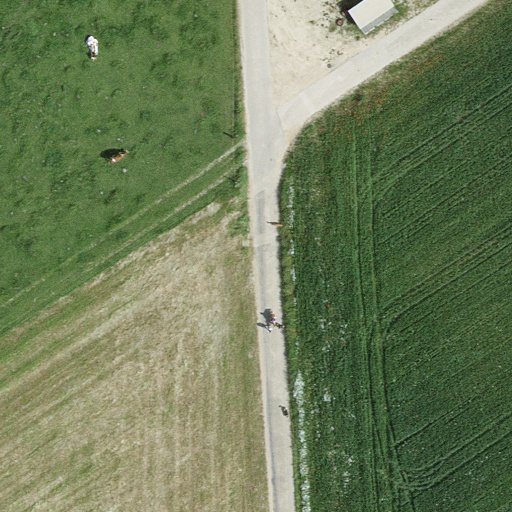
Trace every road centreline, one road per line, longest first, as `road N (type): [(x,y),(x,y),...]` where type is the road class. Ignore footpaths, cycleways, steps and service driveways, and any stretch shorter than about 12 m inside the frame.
road 1 (track): [(0,313),(467,0)]
road 2 (track): [(272,511),(241,0)]
